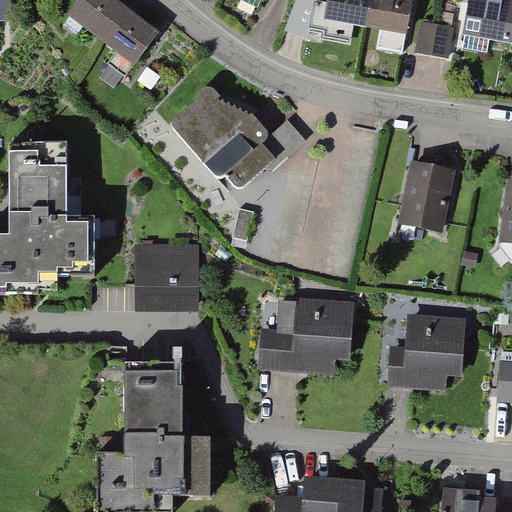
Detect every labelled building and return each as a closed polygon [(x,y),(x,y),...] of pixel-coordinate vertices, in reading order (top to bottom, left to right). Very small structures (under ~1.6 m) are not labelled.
[(0,0),(0,20),(14,21),(14,0),(0,0)] [(83,0),(68,20),(101,45),(127,12),(110,0),(83,0)] [(411,0),(331,0),(329,23),(408,33),(411,0)] [(470,0),(463,39),(509,48),(511,33),(511,0),(488,0),(489,1),(484,0),(470,0)] [(160,37),(127,12),(101,45),(135,71),(160,37)] [(455,31),(424,26),(420,51),(451,57),(455,31)] [(198,96),(197,102),(176,120),(173,126),(173,132),(214,178),(221,179),(225,177),(231,185),(235,190),(241,190),(267,168),(273,173),(294,153),(306,142),(294,129),(287,121),(269,138),(270,133),(253,116),(217,101),(217,94),(212,89),(208,88),(203,90),(198,96)] [(70,145),(10,146),(10,225),(10,233),(0,233),(0,282),(35,283),(35,274),(94,273),(94,225),(70,225),(70,145)] [(456,170),(412,160),(398,222),(441,232),(456,170)] [(511,178),(508,179),(503,242),(511,243),(511,178)] [(196,245),(136,246),(137,312),(198,311),(196,245)] [(355,304),(297,301),(295,333),(262,332),(260,370),(336,374),(337,361),(352,362),(355,304)] [(408,349),(390,348),(387,385),(448,389),(448,378),(463,379),(468,319),(410,315),(408,349)] [(183,362),(126,361),(125,455),(95,454),(93,511),(172,511),(173,497),(210,497),(211,434),(182,434),(183,362)] [(511,362),(501,362),(498,402),(511,402),(511,362)] [(304,497),(278,497),(277,511),(383,511),(384,489),(367,489),(368,479),(305,477),(304,497)] [(484,490),(447,487),(445,511),(495,511),(496,499),(484,498),(484,490)]
